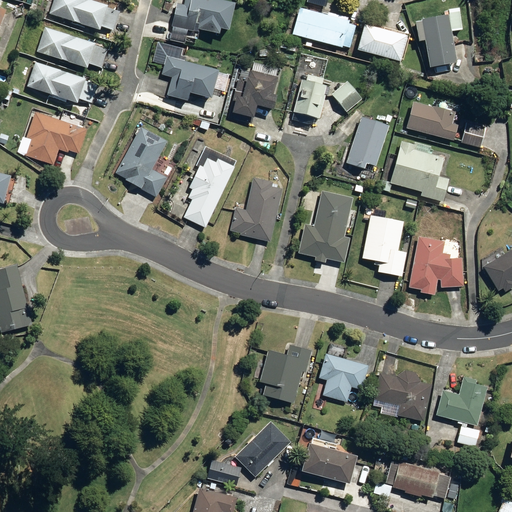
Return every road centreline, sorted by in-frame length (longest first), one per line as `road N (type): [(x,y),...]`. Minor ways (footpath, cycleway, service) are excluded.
road 1 (residential): [(121,238),(252,289),(419,330),(460,337),(511,330)]
road 2 (unknown): [(477,323),(473,225),(502,165),(494,125)]
road 3 (residential): [(121,238),(59,238),(51,224),(59,201),(74,194),(96,203)]
